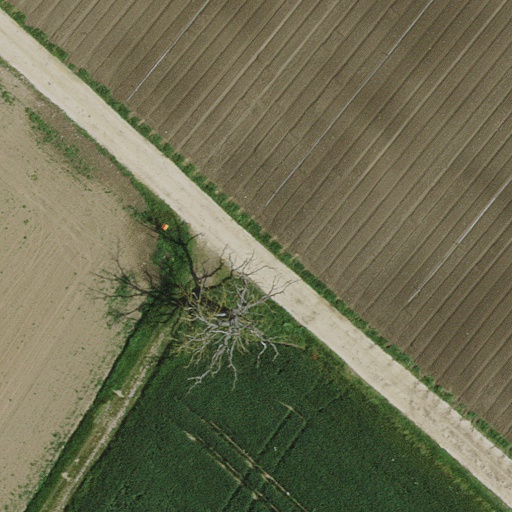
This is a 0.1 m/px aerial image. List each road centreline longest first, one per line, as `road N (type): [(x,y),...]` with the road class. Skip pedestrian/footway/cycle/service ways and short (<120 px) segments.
road 1 (track): [(511,488),(0,31)]
road 2 (track): [(63,511),(246,250)]
